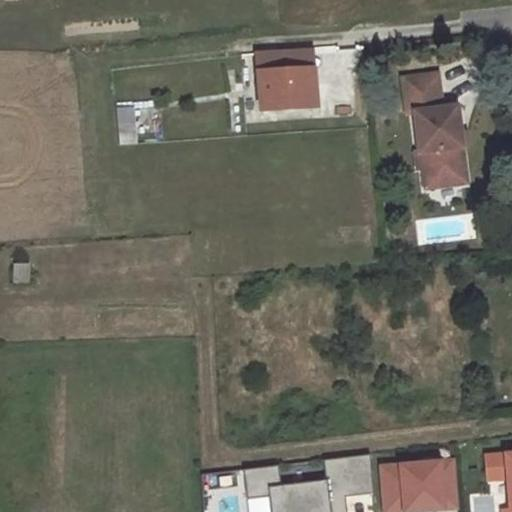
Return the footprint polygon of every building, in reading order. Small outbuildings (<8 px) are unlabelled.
[(315,105),(312,71),(259,75),(262,109),(315,105)] [(415,111),(420,149),(425,148),(427,164),(422,164),(425,186),(467,180),(463,144),(459,145),(458,133),(461,132),(458,104),(442,106),(438,72),(404,76),(408,112),(415,111)] [(135,145),(131,109),(117,110),(121,146),(135,145)] [(458,133),(459,145),(463,144),(467,144),(466,132),(461,132),(458,133)] [(416,149),(418,165),(422,164),(427,164),(425,148),(420,149),(416,149)] [(502,509),(502,511),(511,511),(511,452),(485,455),(487,478),(507,476),(510,509),(502,509)] [(279,466),(244,470),(246,498),(268,496),(269,511),(331,511),(331,500),(344,499),(374,496),(371,455),(324,461),(326,481),(281,486),(279,466)] [(453,461),(381,468),(384,511),(392,511),(457,506),(453,461)] [(331,511),(345,511),(344,499),(331,500),(331,511)]
